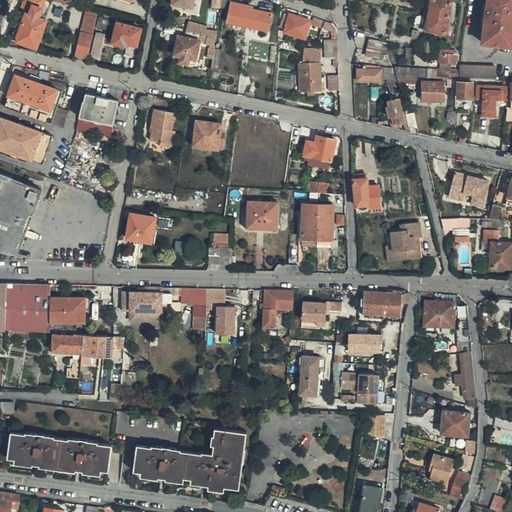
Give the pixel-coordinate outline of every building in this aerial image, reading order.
[(24,0),(11,39),(37,48),(47,20),(40,18),(44,0),(24,0)] [(172,0),(172,4),(194,8),(195,0),(172,0)] [(213,0),(213,8),(220,8),(221,0),(213,0)] [(431,0),(426,29),(446,33),(452,1),(451,1),(445,0),(431,0)] [(511,0),(488,0),(482,44),(511,49),(511,0)] [(272,14),(253,10),(245,8),(245,6),(232,3),(229,18),(257,24),(256,28),(269,31),(272,14)] [(99,11),(87,8),(85,15),(97,18),(99,11)] [(81,33),(93,36),(100,11),(99,11),(97,18),(85,15),(81,33)] [(285,13),(283,19),(288,20),(286,26),(284,33),(306,39),(311,21),(290,14),(290,15),(285,13)] [(111,20),(99,17),(97,28),(109,31),(111,20)] [(228,22),(256,28),(257,24),(229,18),(228,22)] [(138,45),(142,28),(134,27),(135,24),(131,23),(130,26),(118,23),(113,43),(114,43),(113,46),(123,48),(124,46),(126,46),(126,43),(138,45)] [(209,45),(216,46),(217,38),(210,36),(187,30),(186,37),(179,36),(174,55),(181,57),(180,62),(189,64),(190,59),(197,60),(201,43),(209,45)] [(419,40),(420,32),(412,30),(411,38),(419,40)] [(99,59),(105,34),(96,32),(90,57),(99,59)] [(75,56),(88,58),(93,36),(81,33),(75,56)] [(367,53),(381,55),(383,41),(369,39),(367,53)] [(456,64),(457,50),(440,49),(439,63),(456,64)] [(299,92),(322,91),(321,62),(299,63),(299,92)] [(386,79),(397,80),(397,77),(394,67),(363,65),(363,70),(357,69),(357,81),(381,81),(381,79),(386,79)] [(466,80),(475,80),(495,81),(495,66),(460,65),(459,80),(466,80)] [(66,78),(62,75),(40,71),(38,78),(65,84),(66,78)] [(10,96),(6,108),(51,123),(64,128),(68,115),(56,111),(58,107),(66,84),(65,84),(38,78),(13,73),(5,94),(10,96)] [(340,88),(339,74),(329,74),(329,89),(340,88)] [(386,87),(399,88),(398,83),(397,80),(386,79),(386,87)] [(444,102),(445,82),(422,81),(422,101),(444,102)] [(511,100),(511,94),(511,81),(505,81),(505,87),(477,86),(477,98),(511,100)] [(472,99),(473,82),(458,82),(457,98),(472,99)] [(83,102),(77,130),(102,135),(110,137),(111,137),(113,127),(104,125),(104,123),(114,125),(119,100),(86,93),(84,101),(83,102)] [(403,122),(405,122),(399,98),(386,101),(388,106),(386,106),(389,119),(391,118),(392,125),(396,124),(403,122)] [(153,128),(152,132),(150,141),(161,143),(160,146),(173,148),(176,131),(172,130),(174,121),(172,121),(174,113),(155,109),(151,128),(153,128)] [(407,121),(408,127),(417,129),(414,113),(406,114),(407,121)] [(54,136),(2,118),(0,122),(0,149),(44,165),(54,136)] [(391,118),(389,119),(391,128),(397,129),(396,124),(392,125),(391,118)] [(194,142),(220,146),(222,131),(223,123),(197,120),(194,142)] [(332,161),(333,156),(335,148),(337,139),(318,135),(316,142),(307,140),(304,155),(332,161)] [(220,151),(220,146),(194,142),(193,147),(220,151)] [(455,173),(450,192),(465,196),(465,193),(474,195),(472,204),(483,207),(490,182),(455,173)] [(0,174),(0,250),(10,254),(11,251),(18,254),(42,190),(0,174)] [(354,179),(356,195),(357,213),(367,212),(369,212),(369,208),(382,207),(380,185),(369,186),(369,178),(354,179)] [(311,192),(327,193),(326,189),(329,183),(312,181),(311,192)] [(465,196),(450,192),(449,197),(463,200),(465,196)] [(278,230),(279,202),(249,201),(248,229),(278,230)] [(507,207),(494,203),(489,219),(509,219),(510,214),(506,213),(507,207)] [(334,240),(335,204),(303,204),(302,239),(334,240)] [(338,213),(336,222),(344,223),(346,215),(338,213)] [(152,243),(156,218),(132,214),(127,239),(152,243)] [(471,219),(442,219),(445,229),(455,228),(456,236),(472,235),(471,228),(471,219)] [(393,247),(395,261),(421,259),(418,239),(421,239),(419,222),(407,224),(407,228),(391,229),(393,247)] [(219,232),(217,240),(229,242),(230,234),(219,232)] [(511,268),(511,243),(493,242),(491,268),(511,269),(511,268)] [(388,262),(395,261),(393,247),(386,247),(388,262)] [(210,264),(233,264),(234,249),(211,249),(210,264)] [(51,297),(52,284),(7,284),(6,330),(9,330),(20,331),(32,331),(49,332),(51,332),(51,323),(50,320),(51,297)] [(163,288),(146,287),(146,289),(139,289),(139,292),(135,292),(124,292),(123,310),(131,310),(131,321),(163,321),(163,303),(163,288)] [(163,288),(163,303),(173,303),(173,294),(182,294),(182,288),(163,288)] [(208,306),(209,288),(182,288),(182,294),(182,304),(189,304),(189,306),(195,306),(208,306)] [(254,289),(209,288),(208,306),(227,307),(227,302),(254,302),(254,289)] [(293,310),(294,290),(265,289),(265,304),(264,308),(264,328),(276,329),(277,310),(293,310)] [(403,303),(410,303),(410,293),(406,293),(365,291),(365,302),(364,314),(382,315),(402,317),(403,303)] [(86,297),(51,297),(50,320),(51,323),(86,323),(86,297)] [(302,321),(316,322),(325,322),(326,310),(342,311),(342,303),(327,301),(327,303),(303,301),(302,321)] [(456,328),(458,303),(427,301),(426,326),(456,328)] [(208,306),(195,306),(194,330),(207,330),(208,306)] [(459,330),(461,353),(462,353),(474,352),(471,321),(461,321),(461,329),(459,330)] [(20,331),(9,330),(8,343),(14,343),(15,339),(31,340),(32,331),(20,331)] [(81,373),(84,335),(54,334),(53,352),(75,353),(74,369),(69,369),(68,377),(81,379),(81,373)] [(99,356),(100,335),(84,334),(84,335),(81,373),(88,373),(89,365),(91,365),(91,355),(99,356)] [(383,352),(383,335),(350,334),(350,352),(383,352)] [(122,337),(100,335),(99,356),(121,357),(121,348),(114,348),(114,341),(122,341),(122,337)] [(279,343),(290,343),(290,340),(290,335),(285,339),(279,338),(279,343)] [(131,386),(134,340),(125,339),(124,369),(122,384),(122,393),(121,402),(128,402),(128,398),(132,399),(132,390),(129,390),(129,386),(131,386)] [(474,352),(462,353),(464,374),(456,375),(458,387),(465,386),(466,400),(479,399),(474,352)] [(317,395),(319,357),(304,356),(301,394),(317,395)] [(342,389),(353,390),(354,385),(356,385),(356,395),(359,395),(358,405),(376,405),(376,395),(383,395),(384,377),(343,375),(342,389)] [(122,393),(122,384),(113,384),(112,392),(122,393)] [(239,393),(238,407),(253,408),(255,395),(239,393)] [(15,414),(15,403),(2,402),(1,413),(15,414)] [(444,434),(471,437),(473,414),(446,411),(444,434)] [(367,426),(364,426),(363,428),(363,437),(386,438),(387,415),(367,415),(367,424),(368,425),(367,426)] [(240,489),(247,433),(216,428),(215,436),(213,436),(212,445),(215,445),(214,454),(204,453),(204,454),(182,451),(182,450),(153,446),(153,447),(139,445),(135,471),(142,472),(142,476),(159,479),(160,477),(167,478),(167,480),(184,482),(185,477),(192,479),(192,483),(210,486),(209,489),(225,491),(225,487),(240,489)] [(12,432),(9,458),(16,459),(15,463),(33,466),(33,464),(40,465),(40,467),(76,472),(76,470),(84,471),(83,473),(101,475),(102,471),(109,472),(113,445),(99,443),(99,442),(87,441),(87,440),(70,438),(70,440),(56,438),(55,436),(27,432),(26,434),(12,432)] [(437,465),(435,472),(432,480),(450,484),(456,460),(436,454),(433,464),(437,465)] [(451,497),(465,501),(471,477),(460,473),(451,497)] [(380,507),(383,488),(366,485),(361,511),(380,511),(381,508),(380,507)] [(274,486),(272,495),(286,499),(289,490),(274,486)] [(20,510),(21,495),(10,493),(1,492),(0,498),(0,511),(11,511),(12,509),(20,510)] [(498,496),(492,509),(499,511),(503,511),(508,500),(498,496)] [(419,511),(440,511),(441,509),(422,503),(420,510),(419,511)]
